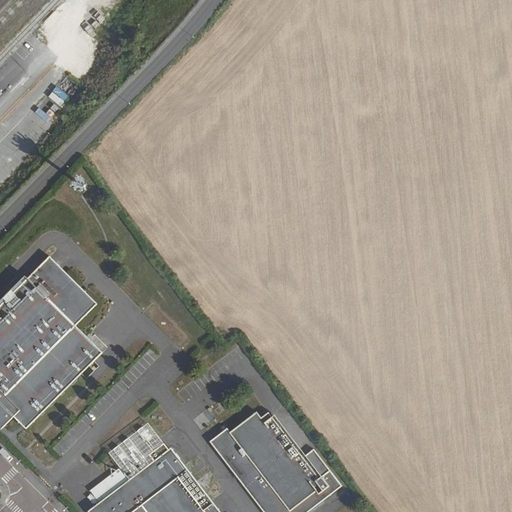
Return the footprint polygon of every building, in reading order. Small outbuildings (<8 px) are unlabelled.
[(11,414),(14,417),(26,429),(103,353),(76,326),(97,304),(49,256),(27,279),(29,280),(25,284),(23,283),(0,305),(0,422),(2,424),(11,414)] [(308,511),(342,486),(314,449),(305,455),(303,457),(272,417),(268,412),(261,418),(257,412),(230,432),(227,428),(212,440),(210,442),(263,511),(308,511)] [(0,422),(0,427),(1,429),(14,417),(11,414),(2,424),(0,422)] [(303,457),(305,455),(275,415),(272,417),(303,457)] [(168,450),(88,511),(216,511),(182,467),(184,466),(173,453),(171,455),(168,450)]
